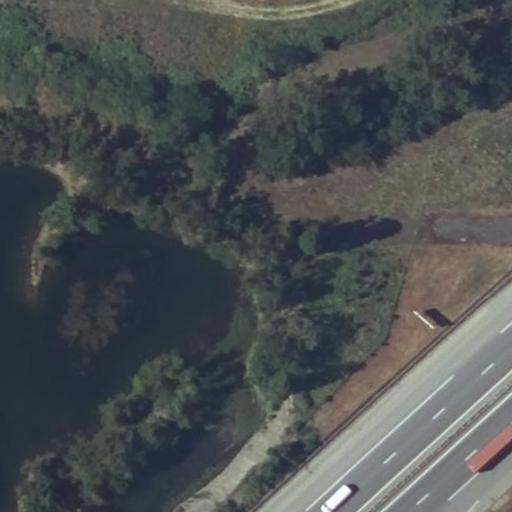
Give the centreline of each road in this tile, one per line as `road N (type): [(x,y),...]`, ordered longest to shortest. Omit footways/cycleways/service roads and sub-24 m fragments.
road 1 (motorway): [(511,346),(331,511)]
road 2 (motorway): [(409,511),(511,417)]
